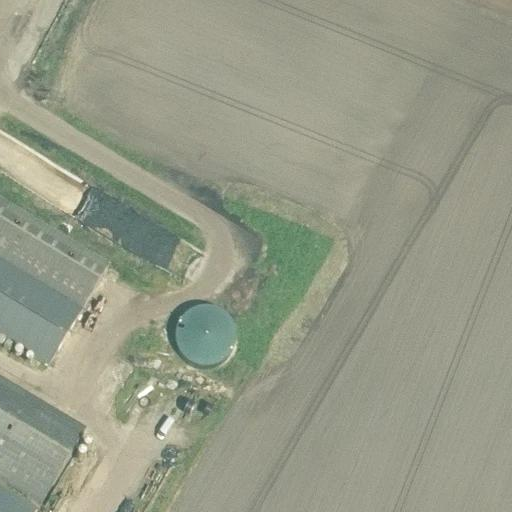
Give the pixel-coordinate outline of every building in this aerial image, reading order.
[(0,175),(4,178),(18,157),(0,145),(0,175)] [(0,338),(48,368),(107,269),(0,205),(0,338)] [(190,370),(202,375),(215,374),(226,368),(234,358),(237,345),(235,333),(227,322),(216,315),(204,314),(191,317),(182,325),(176,337),(176,350),(181,362),(190,370)] [(40,511),(86,436),(0,383),(0,511),(40,511)] [(106,428),(98,439),(118,454),(126,444),(106,428)]
